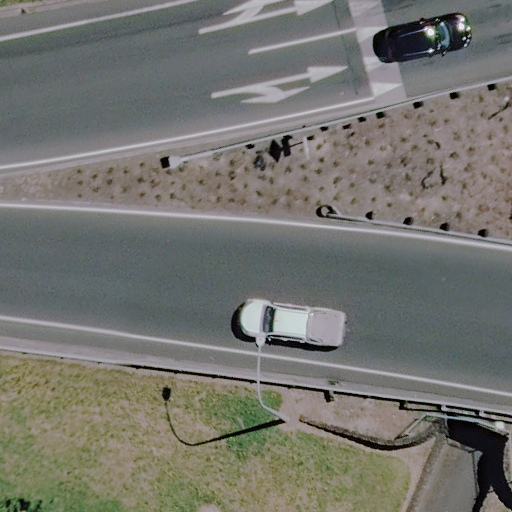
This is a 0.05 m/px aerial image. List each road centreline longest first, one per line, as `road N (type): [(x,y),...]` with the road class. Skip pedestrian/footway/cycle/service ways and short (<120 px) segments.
road 1 (primary): [(511,308),(0,250)]
road 2 (primary): [(0,83),(455,0)]
